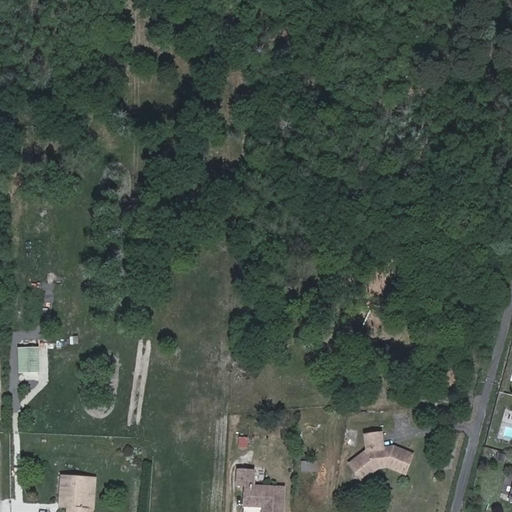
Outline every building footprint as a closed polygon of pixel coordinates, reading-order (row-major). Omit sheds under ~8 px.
[(42,346),(22,347),(22,372),(42,372),(42,346)] [(378,429),(362,431),(364,446),(346,460),(353,469),(360,464),(366,471),(375,463),(385,462),(402,470),(410,452),(391,443),(379,445),(378,429)] [(237,437),(237,448),(247,448),(247,437),(237,437)] [(497,452),(495,462),(503,463),(505,454),(497,452)] [(300,461),(299,472),(310,473),(311,462),(300,461)] [(360,464),(353,469),(358,476),(366,471),(360,464)] [(248,469),(233,468),(232,485),(239,485),(240,485),(238,505),(261,506),(261,508),(261,509),(260,511),(278,511),(280,485),(248,483),(248,469)] [(86,511),(86,509),(88,479),(61,477),(59,501),(67,502),(66,508),(66,511),(86,511)] [(88,479),(86,509),(93,509),(95,479),(88,479)]
